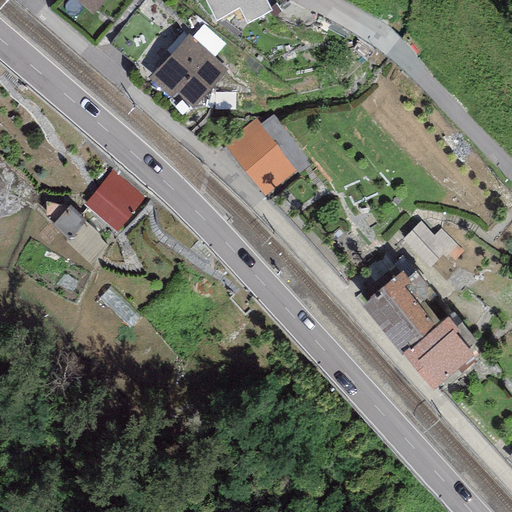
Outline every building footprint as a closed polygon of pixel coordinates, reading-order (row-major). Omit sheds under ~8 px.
[(272,11),(266,0),(205,0),(216,20),(239,8),(247,23),(272,11)] [(226,65),(187,30),(149,72),(171,92),(177,85),(194,100),(226,65)] [(256,117),(225,141),(266,193),(296,169),(298,171),(311,161),(272,112),(259,122),(256,117)] [(152,203),(115,173),(90,205),(127,235),(152,203)] [(407,237),(442,265),(461,242),(426,214),(407,237)] [(406,270),(366,306),(441,388),(481,352),(449,317),(406,270)]
